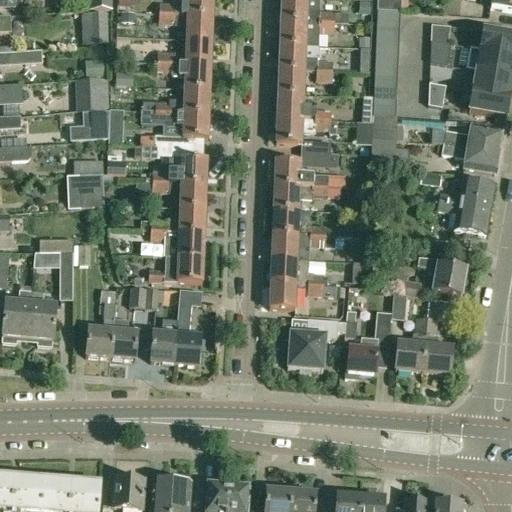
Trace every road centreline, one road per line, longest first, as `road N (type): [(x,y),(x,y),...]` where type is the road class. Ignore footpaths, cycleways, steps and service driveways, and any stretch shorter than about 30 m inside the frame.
road 1 (residential): [(257,0),(240,427)]
road 2 (primary): [(496,452),(240,427)]
road 3 (primary): [(240,427),(0,425)]
road 4 (unclassified): [(496,452),(511,291)]
